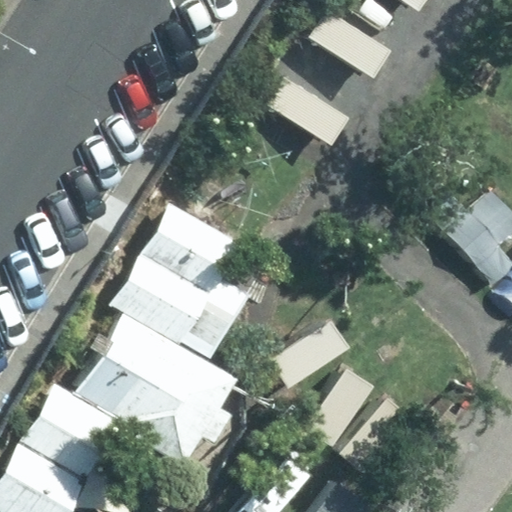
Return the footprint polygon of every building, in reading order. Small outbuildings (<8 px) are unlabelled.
[(310,38),(374,77),(391,50),(327,11),(310,38)] [(267,105),(331,144),(348,118),(284,79),(267,105)] [(174,202),(143,252),(236,311),(248,292),(219,274),(239,242),(174,202)] [(207,358),(236,311),(143,252),(113,298),(125,306),(207,358)] [(237,379),(207,358),(125,306),(69,392),(118,424),(114,432),(177,471),(237,379)] [(349,348),(330,319),(270,358),(289,387),(349,348)] [(377,384),(348,366),(309,426),(338,444),(377,384)] [(84,480),(114,432),(118,424),(69,392),(52,383),(17,440),(84,480)] [(417,416),(389,395),(346,452),(373,473),(417,416)] [(64,511),(84,480),(17,440),(0,468),(0,511),(64,511)] [(335,481),(313,511),(372,511),(375,508),(335,481)]
